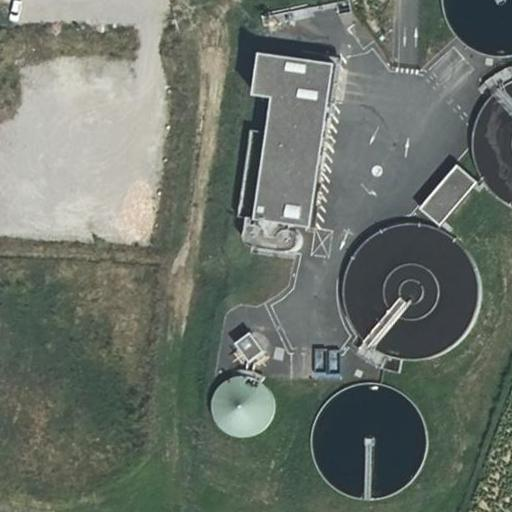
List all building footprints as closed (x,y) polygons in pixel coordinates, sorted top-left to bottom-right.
[(511,0),(443,0),(443,4),(448,23),(459,40),(476,52),(495,58),(511,56),(511,0)] [(316,227),(338,64),(328,63),(264,53),(258,95),(276,97),(271,132),(253,130),(241,217),(259,219),(259,224),(256,224),(255,225),(250,228),(247,234),(248,240),(251,245),(256,247),(289,252),(292,251),(296,250),(299,248),(301,243),(301,240),(301,238),(300,234),(297,231),(294,229),(294,224),(316,227)] [(456,55),(435,74),(453,93),(474,73),(456,55)] [(511,82),(507,84),(488,100),(477,120),(472,143),(476,167),(488,187),(506,202),(511,204),(511,82)] [(468,171),(429,214),(450,232),(488,189),(468,171)] [(431,356),(451,346),(467,331),(476,311),(479,289),(475,268),(465,249),(448,234),(428,225),(406,223),(384,228),(364,241),(350,259),(343,281),(343,304),(352,326),(367,343),(387,355),(410,359),(431,356)] [(255,366),(260,364),(265,361),(268,356),(269,350),(269,345),(267,339),(263,335),(258,332),(253,331),(247,331),(241,334),(237,338),(235,344),(234,350),(235,356),(239,361),(243,364),(249,366),(255,366)] [(251,436),(260,433),(267,427),(273,419),(275,409),(275,399),(271,390),(265,383),(257,378),(247,375),(236,376),(226,380),(219,388),(214,398),(213,408),(216,419),(222,428),(230,434),(241,437),(251,436)] [(385,497),(402,489),(415,477),(424,461),(428,443),(426,424),(418,408),(405,394),(389,385),(371,382),(351,384),(333,394),(319,409),(312,428),(311,448),(317,468),(329,484),(347,495),(367,499),(385,497)]
